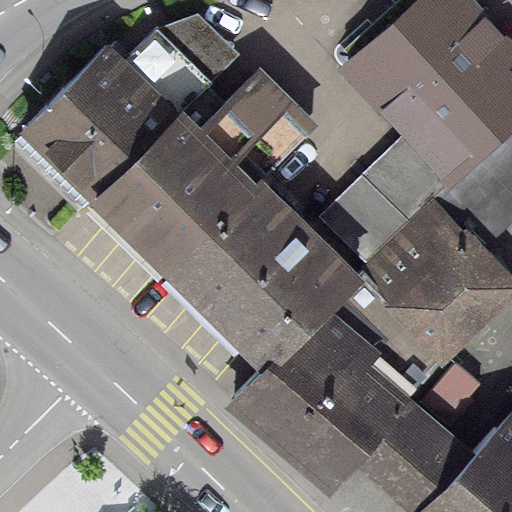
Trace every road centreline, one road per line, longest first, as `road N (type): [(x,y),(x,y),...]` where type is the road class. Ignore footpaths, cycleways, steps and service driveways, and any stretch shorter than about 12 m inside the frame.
road 1 (primary): [(97,364),(247,511)]
road 2 (residential): [(97,364),(0,455)]
road 3 (primary): [(0,277),(97,364)]
